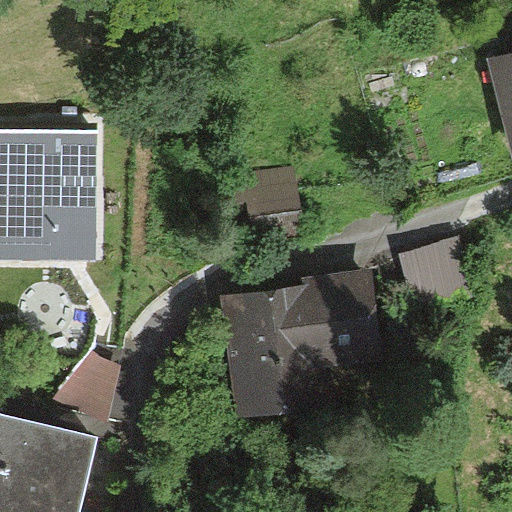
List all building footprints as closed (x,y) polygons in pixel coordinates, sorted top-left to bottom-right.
[(511,54),(492,60),(511,134),(511,54)] [(0,247),(95,245),(92,126),(0,128),(0,247)] [(288,162),(244,172),(258,233),(303,222),(288,162)] [(471,289),(458,240),(404,254),(417,304),(471,289)] [(371,270),(226,293),(245,414),(336,399),(329,359),(384,351),(371,270)] [(76,511),(97,423),(0,400),(0,497),(64,511),(76,511)]
